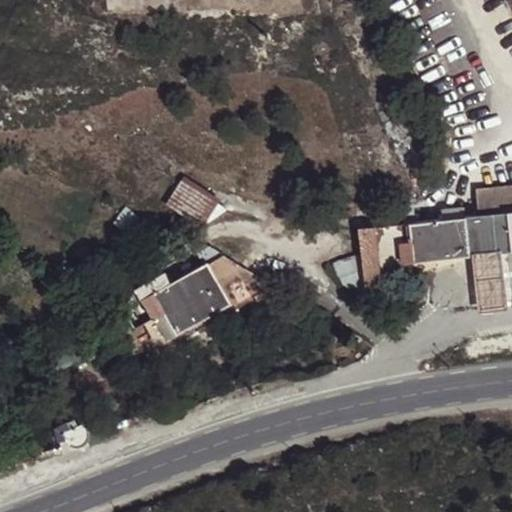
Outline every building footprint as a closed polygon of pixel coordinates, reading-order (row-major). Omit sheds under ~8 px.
[(511,158),(473,163),(476,188),(511,184),(511,158)] [(221,199),(185,175),(166,203),(202,228),(228,209),(218,202),(221,199)] [(511,251),(511,184),(476,188),(478,214),(359,228),(362,252),(367,290),(416,273),(415,262),(471,256),(503,252),(511,251)] [(163,220),(157,227),(169,236),(176,228),(163,220)] [(144,300),(154,316),(170,344),(246,302),(275,287),(264,279),(210,247),(198,254),(204,265),(172,284),(165,272),(135,289),(142,301),(144,300)] [(332,263),(337,270),(346,289),(354,286),(357,292),(367,290),(362,252),(332,263)] [(509,309),(503,252),(471,256),(478,312),(509,309)] [(134,330),(120,305),(101,315),(102,317),(66,336),(80,360),(86,357),(96,351),(122,337),(134,330)] [(170,344),(154,316),(145,321),(160,349),(170,344)] [(80,360),(66,336),(9,368),(22,392),(80,360)] [(127,346),(122,337),(96,351),(100,361),(127,346)] [(100,361),(96,351),(86,357),(91,365),(100,361)] [(0,426),(15,419),(0,392),(0,426)] [(0,472),(25,460),(34,455),(15,419),(0,426),(0,472)] [(84,422),(79,425),(74,419),(68,421),(69,424),(70,428),(64,430),(66,437),(67,439),(69,441),(71,443),(73,444),(76,445),(79,445),(82,445),(84,443),(86,441),(88,439),(88,436),(89,434),(88,431),(87,430),(84,422)] [(94,428),(91,420),(84,422),(87,430),(88,431),(94,428)] [(69,424),(56,429),(61,446),(71,443),(69,441),(67,439),(66,437),(64,430),(70,428),(69,424)]
